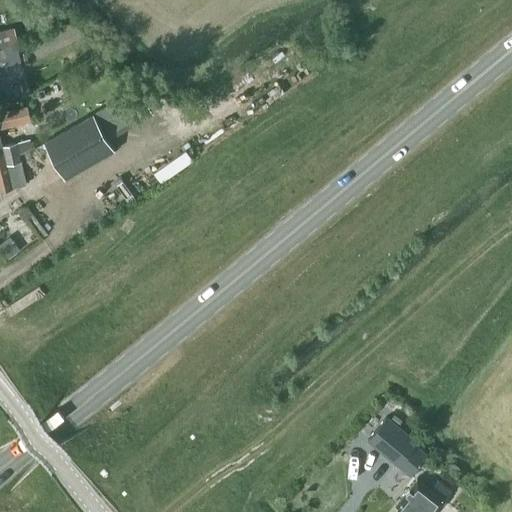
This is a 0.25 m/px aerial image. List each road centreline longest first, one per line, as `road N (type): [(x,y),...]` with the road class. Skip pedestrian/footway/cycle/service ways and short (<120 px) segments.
road 1 (primary): [(511,49),(0,470)]
road 2 (tertiary): [(97,511),(0,389)]
